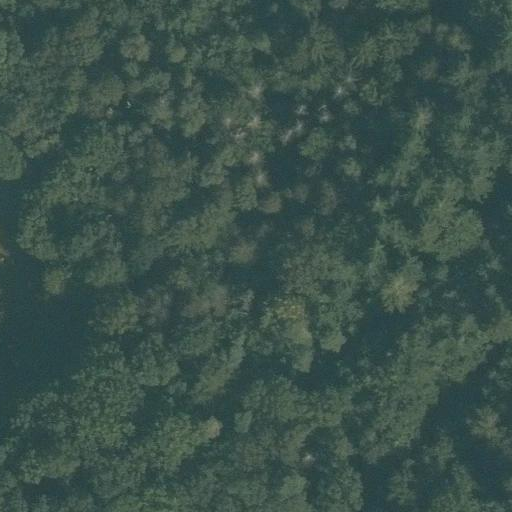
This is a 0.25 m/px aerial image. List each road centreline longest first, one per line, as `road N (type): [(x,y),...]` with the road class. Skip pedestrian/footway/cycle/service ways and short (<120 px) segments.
road 1 (track): [(0,119),(52,215),(137,450),(150,511)]
road 2 (track): [(433,0),(511,105)]
